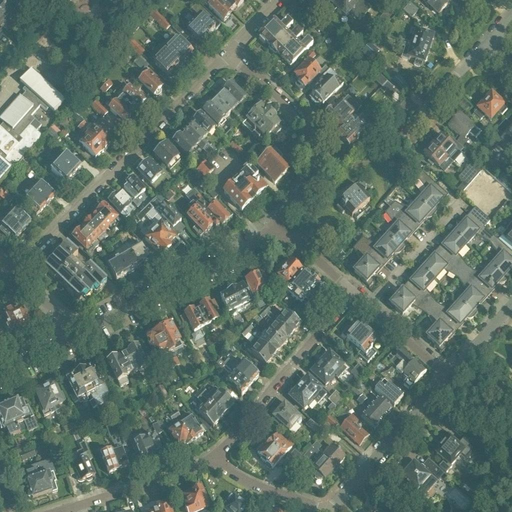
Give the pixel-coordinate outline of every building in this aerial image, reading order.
[(13,0),(0,0),(0,7),(14,12),(13,0)] [(229,15),(232,11),(220,0),(209,0),(205,5),(209,8),(208,8),(224,23),(231,16),(229,15)] [(220,0),(232,11),(236,8),(237,9),(244,2),(241,0),(220,0)] [(371,10),(369,9),(361,1),(359,0),(330,0),(331,1),(330,3),(331,4),(328,7),(328,9),(333,13),(335,12),(337,9),(346,17),(350,13),(360,22),(371,10)] [(439,15),(447,5),(441,0),(421,0),(422,0),(439,15)] [(163,1),(155,10),(160,14),(168,6),(163,1)] [(287,8),(291,12),(298,6),(294,2),(287,8)] [(418,11),(410,3),(403,11),(412,19),(418,11)] [(215,32),(220,26),(197,4),(191,9),(200,17),(189,29),(180,20),(172,28),(186,42),(190,38),(191,39),(193,37),(202,46),(202,45),(206,45),(209,42),(209,38),(215,32)] [(0,28),(14,12),(0,7),(0,28)] [(170,27),(154,11),(149,16),(154,21),(151,24),(156,29),(159,26),(165,32),(170,27)] [(379,33),(390,21),(383,14),(376,22),(379,25),(375,29),(379,33)] [(288,30),(293,25),(287,20),(283,24),(278,19),(260,37),(270,47),(288,30)] [(319,32),(325,25),(320,21),(318,23),(316,22),(312,27),(319,32)] [(293,35),(288,30),(270,47),(268,49),(275,56),(277,54),(280,58),(298,40),(303,35),(297,30),(293,35)] [(410,44),(429,50),(433,37),(412,30),(410,35),(412,36),(410,44)] [(140,58),(145,53),(130,38),(124,44),(139,58),(139,57),(140,58)] [(162,49),(181,68),(187,61),(187,62),(191,62),(193,59),(193,56),(174,38),(162,49)] [(298,40),(280,58),(290,68),(313,45),(308,40),(303,44),(298,40)] [(410,44),(405,42),(406,42),(402,41),(400,46),(408,49),(405,57),(416,60),(414,65),(421,68),(423,63),(424,63),(429,50),(410,44)] [(370,60),(377,51),(369,44),(361,53),(370,60)] [(175,74),(181,68),(162,49),(151,61),(170,80),(173,80),(176,77),(175,74)] [(310,62),(315,56),(312,52),(306,58),(310,62)] [(153,70),(140,58),(139,57),(139,58),(133,63),(143,72),(136,80),(138,83),(143,87),(154,97),(154,96),(156,98),(156,97),(159,97),(161,95),(161,92),(160,91),(161,90),(164,87),(150,73),(153,70)] [(305,89),(320,75),(308,63),(295,77),(299,81),(298,82),(298,83),(295,86),(295,87),(300,92),(302,92),(305,89)] [(337,91),(344,85),(337,79),(338,78),(330,71),(320,81),(323,84),(312,95),(310,98),(311,100),(311,101),(316,106),(318,106),(319,108),(322,105),(323,105),(325,103),(329,106),(336,99),(332,96),(337,91)] [(407,82),(399,74),(392,82),(400,89),(407,82)] [(109,81),(104,86),(105,86),(109,90),(113,85),(109,81)] [(392,98),(398,92),(387,82),(382,88),(382,89),(380,91),(384,94),(386,92),(392,98)] [(218,100),(231,113),(237,119),(240,117),(234,111),(238,106),(239,107),(245,100),(231,86),(228,83),(226,84),(222,88),(222,90),(224,92),(225,93),(218,100)] [(137,97),(130,90),(123,84),(113,95),(115,96),(134,114),(144,104),(144,103),(147,100),(141,94),(137,97)] [(0,175),(60,108),(35,85),(26,96),(22,92),(18,97),(11,91),(0,103),(0,175)] [(105,86),(104,86),(100,90),(104,95),(109,90),(105,86)] [(498,101),(491,94),(486,99),(487,100),(482,105),(477,110),(478,110),(471,117),(478,124),(485,116),(490,122),(498,113),(502,116),(507,110),(503,107),(504,106),(503,105),(499,100),(498,101)] [(124,125),(134,114),(115,96),(111,101),(116,105),(110,111),(118,118),(114,122),(120,128),(124,124),(124,125)] [(204,113),(218,127),(219,127),(221,129),(226,124),(224,121),(224,120),(231,113),(218,100),(211,107),(210,107),(208,105),(206,105),(202,109),(202,111),(204,113)] [(324,117),(338,131),(350,119),(354,115),(348,109),(352,105),(346,100),(342,104),(342,103),(333,113),(330,111),(324,117)] [(91,108),(103,119),(108,113),(97,102),(91,108)] [(252,136),(271,116),(267,113),(261,108),(242,126),(252,136)] [(212,155),(217,151),(216,149),(212,145),(210,147),(208,145),(204,140),(215,130),(205,120),(200,116),(197,113),(191,120),(194,122),(194,123),(187,130),(211,154),(212,155)] [(350,119),(338,131),(334,135),(340,141),(337,145),(345,153),(348,150),(349,150),(370,129),(361,121),(355,114),(354,115),(350,119)] [(475,139),(480,133),(460,115),(448,128),(461,139),(457,144),(461,148),(466,143),(464,141),(465,141),(464,140),(469,134),(475,139)] [(271,116),(252,136),(256,140),(261,135),(266,140),(268,138),(271,141),(281,131),(278,128),(279,126),(274,120),(271,116)] [(511,125),(506,120),(492,134),(509,150),(511,146),(511,125)] [(95,139),(106,150),(110,145),(116,138),(110,133),(101,125),(98,122),(93,128),(94,129),(90,134),(95,139)] [(50,129),(47,133),(56,142),(60,137),(50,129)] [(233,129),(225,137),(226,138),(234,130),(233,129)] [(211,154),(187,130),(180,137),(177,134),(170,141),(173,144),(187,158),(187,157),(190,160),(196,154),(194,151),(198,146),(202,151),(203,150),(209,156),(211,154)] [(103,154),(106,150),(95,139),(90,134),(86,137),(85,136),(79,142),(82,145),(82,146),(96,159),(102,153),(103,154)] [(432,145),(447,159),(456,150),(441,136),(432,145)] [(238,147),(234,143),(230,147),(234,151),(238,147)] [(261,154),(265,150),(259,145),(256,148),(261,154)] [(444,173),(453,164),(447,159),(432,145),(424,155),(430,160),(428,162),(432,166),(434,164),(439,168),(444,173)] [(166,146),(165,146),(154,157),(170,173),(180,163),(180,162),(177,160),(179,158),(166,146)] [(242,152),(238,147),(234,151),(238,155),(242,152)] [(275,185),(287,173),(277,163),(282,157),(272,148),(265,155),(267,157),(257,167),(275,185)] [(73,179),(76,176),(75,175),(81,169),(66,155),(51,171),(59,179),(56,182),(63,188),(66,185),(72,178),(73,179)] [(26,157),(22,161),(30,168),(34,164),(26,157)] [(186,169),(190,165),(183,159),(180,162),(180,163),(186,169)] [(480,173),(484,169),(475,160),(470,165),(465,170),(466,171),(459,179),(468,187),(480,173)] [(31,169),(22,161),(18,166),(27,174),(31,169)] [(206,161),(197,170),(205,178),(214,170),(206,161)] [(156,172),(148,164),(138,174),(150,186),(153,189),(159,183),(162,180),(164,178),(157,171),(156,172)] [(268,187),(248,167),(244,171),(246,173),(238,180),(236,178),(230,185),(232,187),(224,194),(242,213),(268,187)] [(418,201),(434,216),(436,214),(437,212),(437,209),(435,207),(440,201),(442,203),(444,200),(443,199),(447,194),(422,172),(417,178),(427,192),(418,201)] [(497,181),(511,193),(511,178),(507,174),(504,176),(502,175),(497,181)] [(137,208),(145,201),(141,196),(145,192),(133,179),(126,185),(127,186),(124,190),(129,195),(126,197),(137,208)] [(367,181),(364,184),(370,190),(373,187),(367,181)] [(40,213),(55,197),(40,183),(25,200),(33,207),(30,210),(36,216),(40,212),(40,213)] [(363,215),(360,211),(369,203),(363,196),(370,191),(370,190),(364,184),(336,208),(342,215),(346,212),(352,218),(354,217),(357,220),(363,215)] [(13,201),(17,196),(9,189),(5,194),(8,196),(13,201)] [(204,236),(213,227),(201,214),(201,213),(206,208),(205,208),(201,203),(199,201),(198,200),(197,199),(199,197),(194,191),(186,199),(192,206),(188,210),(192,214),(188,218),(196,228),(192,231),(200,239),(204,236)] [(109,203),(124,220),(134,210),(120,194),(117,197),(116,196),(109,203)] [(215,207),(213,209),(200,196),(199,197),(197,199),(198,200),(199,201),(201,203),(205,208),(206,208),(201,213),(201,214),(213,227),(216,230),(220,226),(222,228),(229,222),(229,221),(232,218),(217,202),(213,205),(215,207)] [(149,206),(153,210),(161,203),(156,199),(149,206)] [(432,218),(434,216),(418,201),(410,211),(395,202),(390,208),(415,230),(418,226),(420,227),(422,225),(421,224),(426,218),(428,219),(430,219),(432,218)] [(498,213),(501,216),(511,205),(508,202),(498,213)] [(177,236),(172,230),(161,218),(153,210),(149,206),(145,209),(136,218),(140,223),(146,217),(154,225),(157,223),(160,226),(145,242),(161,258),(162,257),(163,258),(166,255),(166,253),(170,249),(172,252),(179,245),(175,241),(178,237),(177,236)] [(113,231),(116,228),(120,223),(117,220),(104,208),(97,214),(98,215),(94,218),(95,219),(107,230),(109,228),(113,231)] [(411,235),(415,230),(390,208),(385,214),(395,227),(386,237),(402,251),(404,249),(405,247),(405,245),(404,243),(409,237),(410,238),(412,236),(411,235)] [(484,228),(490,221),(477,209),(470,216),(484,228)] [(16,239),(31,223),(16,210),(1,226),(3,227),(0,230),(0,231),(8,239),(11,235),(16,239)] [(180,223),(169,211),(161,218),(172,230),(177,236),(184,230),(179,225),(180,223)] [(451,231),(467,245),(475,235),(490,244),(495,238),(484,228),(470,216),(467,221),(465,219),(463,222),(464,223),(459,229),(459,228),(458,228),(457,227),(456,227),(455,227),(454,228),(453,228),(453,229),(451,231)] [(107,230),(95,219),(94,218),(91,222),(91,221),(84,228),(100,244),(105,239),(108,236),(105,233),(107,230)] [(511,253),(511,225),(507,231),(498,241),(511,253)] [(100,244),(84,228),(84,229),(81,233),(80,232),(79,233),(77,232),(75,232),(72,235),(72,237),(74,238),(73,240),(89,255),(94,249),(95,250),(99,246),(98,246),(100,244)] [(439,252),(463,274),(468,268),(458,255),(467,245),(451,231),(449,234),(448,235),(448,237),(449,239),(450,239),(445,245),(443,244),(441,246),(442,248),(439,252)] [(400,253),(402,251),(386,237),(378,247),(363,238),(358,244),(383,266),(387,262),(388,263),(390,261),(389,259),(394,254),(396,255),(398,255),(400,253)] [(500,257),(491,267),(507,281),(509,279),(510,278),(510,277),(510,276),(510,275),(509,274),(508,273),(511,268),(511,253),(498,241),(495,238),(490,244),(500,257)] [(129,253),(138,269),(149,263),(138,243),(130,247),(133,251),(129,253)] [(379,270),(383,266),(358,244),(353,249),(363,263),(354,273),(362,280),(361,281),(369,288),(372,285),(373,283),(373,280),(372,278),(377,273),(378,274),(380,272),(379,270)] [(83,275),(71,263),(78,256),(67,246),(45,269),(50,273),(48,275),(55,281),(56,279),(69,291),(67,293),(73,299),(75,297),(80,301),(87,293),(89,296),(96,289),(99,291),(106,283),(90,268),(83,275)] [(129,253),(126,247),(115,253),(116,255),(118,259),(127,276),(138,269),(129,253)] [(419,266),(435,281),(444,271),(458,280),(463,274),(439,252),(435,256),(433,255),(432,256),(431,257),(432,259),(427,264),(426,263),(425,263),(424,263),(423,263),(422,263),(421,264),(421,265),(419,266)] [(118,259),(116,255),(105,261),(107,266),(116,282),(127,276),(118,259)] [(275,271),(280,275),(278,278),(288,287),(301,272),(297,269),(297,266),(293,263),(291,263),(290,263),(286,260),(281,265),(280,265),(278,265),(276,266),(275,268),(275,271)] [(417,296),(431,310),(436,304),(426,291),(435,281),(419,266),(417,269),(416,270),(416,271),(416,272),(416,273),(417,274),(418,275),(413,281),(411,280),(410,281),(409,282),(410,283),(407,288),(417,296)] [(468,268),(463,274),(487,296),(491,292),(493,293),(495,290),(493,289),(498,284),(499,284),(501,285),(502,285),(503,285),(504,284),(505,284),(507,281),(491,267),(482,277),(468,268)] [(267,281),(264,273),(258,276),(256,275),(251,278),(250,280),(246,283),(254,299),(267,293),(262,284),(267,281)] [(319,283),(314,278),(312,280),(303,273),(286,292),(291,296),(294,296),(298,299),(301,297),(306,291),(309,293),(310,291),(312,292),(318,285),(319,283)] [(465,296),(459,303),(475,317),(477,314),(478,314),(478,312),(478,310),(477,309),(476,308),(481,303),(483,304),(485,301),(484,300),(487,296),(463,274),(458,280),(468,293),(465,296)] [(329,295),(318,285),(312,292),(310,291),(309,293),(306,291),(301,297),(309,304),(304,309),(311,315),(313,313),(315,310),(316,310),(323,301),(326,304),(331,298),(328,296),(329,295)] [(240,309),(241,311),(245,309),(245,308),(252,304),(245,291),(245,290),(244,288),(244,289),(243,286),(241,287),(240,286),(237,287),(236,289),(231,292),(234,296),(240,309)] [(415,308),(426,315),(431,310),(417,296),(407,288),(403,292),(401,291),(399,293),(401,294),(396,300),(395,299),(393,299),(392,299),(391,299),(390,299),(389,300),(386,303),(395,311),(395,310),(403,317),(412,307),(415,308)] [(234,296),(231,292),(227,294),(225,293),(222,295),(221,297),(220,297),(229,314),(230,314),(232,317),(234,318),(237,317),(237,315),(242,312),(241,311),(240,309),(234,296)] [(209,334),(215,331),(212,325),(218,322),(213,312),(217,310),(213,302),(209,304),(200,308),(201,310),(198,312),(209,334)] [(436,304),(431,310),(456,332),(459,327),(461,328),(463,326),(462,325),(467,319),(467,320),(468,320),(470,320),(471,320),(472,320),(473,319),(475,317),(459,303),(451,312),(436,304)] [(278,317),(276,316),(271,311),(266,307),(262,311),(266,316),(272,320),(292,338),(295,334),(295,333),(300,327),(282,312),(278,317)] [(14,312),(13,309),(4,313),(10,323),(8,324),(9,327),(7,328),(10,333),(14,331),(16,334),(17,337),(19,337),(25,334),(25,333),(24,330),(24,329),(31,326),(26,316),(25,317),(23,313),(20,315),(18,310),(14,312)] [(431,310),(426,315),(436,329),(427,339),(434,345),(434,346),(442,354),(445,350),(446,349),(446,348),(446,347),(446,346),(445,345),(445,344),(450,338),(451,340),(453,337),(452,336),(456,332),(431,310)] [(266,316),(262,311),(258,316),(262,320),(266,316)] [(185,327),(189,324),(194,334),(191,336),(194,343),(203,338),(203,337),(209,334),(198,312),(194,314),(193,312),(185,316),(185,317),(181,319),(185,327)] [(248,325),(257,316),(255,313),(245,318),(248,325)] [(292,338),(272,320),(267,326),(269,327),(265,332),(283,347),(288,341),(289,341),(292,338)] [(369,329),(363,324),(360,327),(358,326),(352,333),(348,330),(343,336),(361,352),(358,355),(368,364),(377,354),(370,348),(376,342),(366,333),(369,329)] [(157,334),(168,355),(182,348),(171,327),(167,325),(163,327),(162,331),(157,334)] [(244,330),(249,334),(253,330),(248,325),(244,330)] [(244,338),(249,334),(244,330),(240,334),(244,338)] [(278,353),(283,347),(265,332),(261,336),(259,335),(255,339),(275,357),(279,353),(278,353)] [(164,357),(168,355),(157,334),(152,336),(151,335),(148,336),(147,339),(148,341),(147,343),(155,358),(158,360),(160,364),(166,361),(164,357)] [(272,361),(275,357),(255,339),(251,345),(253,346),(248,351),(266,366),(271,361),(272,361)] [(123,357),(132,374),(138,371),(141,377),(149,373),(137,347),(134,346),(130,349),(129,352),(130,354),(123,357)] [(389,372),(380,376),(386,380),(389,378),(396,370),(396,371),(402,364),(408,369),(414,362),(401,350),(396,357),(392,353),(385,361),(393,367),(389,372)] [(320,364),(334,377),(344,367),(329,354),(320,364)] [(132,374),(123,357),(116,361),(115,358),(113,357),(109,359),(108,362),(120,388),(128,384),(125,378),(132,374)] [(259,378),(240,361),(237,359),(233,364),(228,360),(224,364),(251,388),(259,378)] [(171,370),(176,367),(172,360),(168,362),(171,370)] [(224,365),(220,361),(216,366),(223,372),(222,373),(227,376),(223,381),(241,397),(248,390),(249,391),(251,388),(224,364),(224,365)] [(402,364),(396,371),(408,382),(406,384),(404,386),(410,391),(419,381),(426,373),(414,362),(408,369),(402,364)] [(326,387),(334,377),(320,364),(311,374),(326,387)] [(358,365),(354,369),(362,377),(366,373),(358,365)] [(84,372),(80,374),(91,396),(93,401),(97,407),(100,406),(102,405),(99,399),(108,394),(104,386),(102,387),(93,369),(85,373),(84,372)] [(362,377),(354,369),(350,373),(359,381),(362,377)] [(80,407),(88,402),(86,398),(91,396),(80,374),(75,377),(76,378),(64,384),(74,404),(78,402),(80,407)] [(317,405),(327,395),(322,391),(308,378),(298,388),(313,401),(317,405)] [(375,392),(394,409),(403,399),(384,382),(380,387),(379,387),(375,392)] [(44,386),(54,408),(66,402),(62,394),(59,396),(54,383),(51,385),(50,383),(44,386)] [(500,395),(506,389),(499,383),(493,389),(500,395)] [(50,411),(54,408),(44,386),(39,389),(40,390),(36,392),(42,405),(39,406),(44,418),(51,415),(50,411)] [(160,400),(167,396),(162,387),(155,391),(160,400)] [(304,411),(313,401),(298,388),(290,398),(304,411)] [(202,390),(199,393),(224,418),(228,413),(234,406),(215,389),(209,396),(202,390)] [(335,392),(331,397),(332,397),(339,404),(343,399),(335,392)] [(199,393),(194,398),(201,405),(195,411),(213,428),(219,422),(224,418),(199,393)] [(332,397),(331,397),(328,401),(336,408),(339,404),(332,397)] [(370,408),(384,420),(393,411),(379,398),(370,408)] [(25,408),(22,400),(17,402),(0,408),(0,424),(4,432),(6,431),(10,438),(27,431),(28,434),(38,430),(33,419),(29,411),(27,408),(25,408)] [(289,433),(302,419),(285,404),(272,418),(274,419),(272,421),(280,428),(282,426),(289,433)] [(127,406),(123,408),(126,415),(131,413),(127,406)] [(375,430),(384,420),(370,408),(361,418),(375,430)] [(176,420),(192,443),(196,440),(196,439),(203,435),(202,434),(206,431),(202,425),(198,428),(192,419),(191,419),(188,415),(181,419),(176,412),(178,415),(180,418),(176,420)] [(360,447),(369,437),(357,427),(360,424),(358,422),(359,421),(352,415),(339,430),(346,435),(360,447)] [(187,446),(192,443),(176,420),(173,423),(169,417),(168,417),(173,425),(167,430),(169,433),(180,450),(187,445),(187,446)] [(325,422),(334,430),(338,426),(329,418),(325,422)] [(319,429),(319,428),(325,422),(323,425),(317,420),(314,423),(319,429)] [(318,437),(322,432),(319,429),(314,424),(311,421),(306,426),(318,437)] [(328,437),(334,430),(325,422),(319,428),(328,437)] [(117,450),(112,452),(111,452),(109,453),(108,449),(100,452),(109,476),(118,472),(117,470),(128,466),(121,449),(126,447),(115,425),(106,428),(111,440),(113,440),(117,450)] [(163,433),(159,426),(154,428),(157,435),(163,433)] [(285,442),(277,435),(272,442),(269,442),(266,446),(266,448),(265,449),(264,448),(263,449),(261,450),(258,452),(259,453),(258,455),(261,458),(261,460),(267,465),(266,467),(271,471),(272,470),(277,465),(280,467),(284,462),(281,460),(294,446),(287,441),(285,442)] [(161,454),(154,436),(142,441),(141,437),(133,440),(135,445),(134,446),(133,448),(135,454),(137,455),(139,454),(143,464),(152,460),(151,458),(161,454)] [(469,456),(474,450),(463,440),(458,446),(450,439),(446,444),(445,444),(440,449),(441,450),(437,455),(444,461),(439,467),(447,474),(452,468),(451,467),(460,457),(465,461),(467,461),(470,458),(469,456)] [(316,443),(312,447),(313,448),(317,452),(321,448),(316,443)] [(12,449),(15,456),(28,451),(25,444),(12,449)] [(336,469),(324,458),(317,452),(313,448),(312,447),(303,458),(308,463),(313,457),(317,461),(310,468),(317,474),(315,478),(321,482),(323,479),(325,481),(336,469)] [(331,450),(324,458),(336,469),(345,459),(333,448),(331,450)] [(23,462),(35,457),(33,450),(20,456),(23,462)] [(90,461),(85,450),(83,451),(77,454),(81,462),(74,466),(78,475),(77,477),(77,479),(78,481),(79,482),(82,482),(86,480),(88,482),(92,480),(92,478),(94,477),(88,462),(90,461)] [(291,456),(298,463),(303,458),(295,452),(291,456)] [(29,482),(28,483),(26,485),(29,493),(27,495),(28,499),(31,499),(32,501),(57,492),(54,484),(56,483),(53,474),(55,474),(51,461),(31,468),(33,473),(27,475),(29,482)] [(418,492),(423,497),(444,475),(429,461),(422,469),(415,462),(401,479),(417,493),(418,492)] [(209,511),(201,491),(182,498),(187,509),(185,509),(186,511),(209,511)] [(244,506),(231,496),(226,503),(226,504),(221,510),(224,511),(248,511),(252,508),(246,503),(244,506)]
